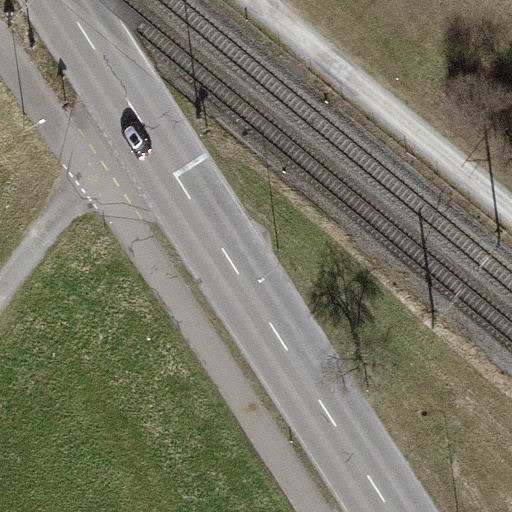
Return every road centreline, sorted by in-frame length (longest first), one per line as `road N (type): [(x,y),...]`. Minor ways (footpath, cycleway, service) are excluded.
road 1 (secondary): [(390,511),(63,0)]
road 2 (track): [(254,0),(511,213)]
road 3 (track): [(152,142),(94,179),(0,297)]
